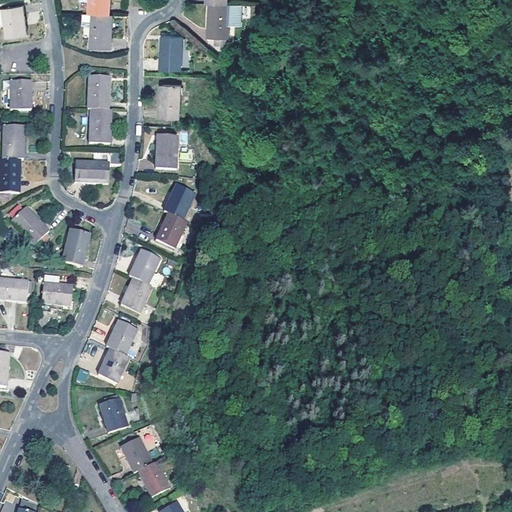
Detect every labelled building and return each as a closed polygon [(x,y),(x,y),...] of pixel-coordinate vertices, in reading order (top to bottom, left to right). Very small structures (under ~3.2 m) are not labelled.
[(88,0),(89,11),(92,11),(108,12),(109,12),(109,0),(88,0)] [(226,3),(212,2),(211,17),(208,17),(208,36),(229,37),(229,25),(230,3),(226,3)] [(241,4),(230,3),(229,25),(240,25),(241,4)] [(20,4),(0,7),(5,36),(25,33),(20,4)] [(83,22),(91,22),(92,11),(89,11),(83,11),(83,22)] [(109,27),(109,12),(108,12),(92,11),(91,22),(90,45),(111,46),(111,27),(109,27)] [(181,69),(182,36),(164,34),(163,49),(161,49),(160,67),(181,69)] [(91,107),(109,107),(110,89),(107,89),(107,74),(89,73),(87,107),(91,107)] [(0,87),(9,88),(10,78),(0,77),(0,87)] [(30,107),(31,78),(10,78),(9,88),(10,106),(30,107)] [(179,118),(180,84),(163,83),(162,98),(159,98),(158,118),(179,118)] [(108,123),(109,107),(91,107),(89,140),(110,142),(111,123),(108,123)] [(2,122),(1,156),(15,156),(19,156),(22,156),(23,137),(20,137),(20,122),(2,122)] [(178,167),(178,134),(161,133),(160,148),(157,148),(157,166),(178,167)] [(1,156),(0,155),(0,189),(18,189),(19,171),(15,171),(15,156),(1,156)] [(74,179),(108,181),(108,163),(94,163),(94,159),(75,159),(74,179)] [(177,183),(165,209),(167,210),(183,217),(195,191),(177,183)] [(24,204),(22,206),(32,217),(34,215),(24,204)] [(32,217),(22,206),(9,219),(32,243),(47,229),(34,215),(32,217)] [(183,217),(167,210),(155,236),(175,244),(186,219),(183,217)] [(88,231),(71,227),(68,241),(65,240),(61,258),(80,263),(88,231)] [(141,246),(129,273),(132,275),(148,282),(159,255),(141,246)] [(0,292),(12,294),(12,297),(27,299),(28,287),(29,278),(0,275),(0,292)] [(148,282),(132,275),(121,301),(140,310),(152,283),(148,282)] [(72,282),(43,279),(41,300),(70,303),(72,282)] [(118,317),(106,343),(109,345),(126,352),(137,325),(118,317)] [(126,352),(109,345),(97,372),(117,380),(129,354),(126,352)] [(86,369),(79,366),(75,377),(82,380),(86,369)] [(127,423),(118,396),(98,402),(102,415),(106,414),(110,429),(127,423)] [(107,430),(110,429),(106,414),(102,415),(107,430)] [(120,445),(133,471),(138,469),(152,462),(139,436),(120,445)] [(152,462),(138,469),(151,495),(170,486),(156,460),(152,462)] [(65,466),(56,463),(53,473),(62,476),(65,466)] [(185,511),(178,500),(159,510),(160,511),(185,511)]
